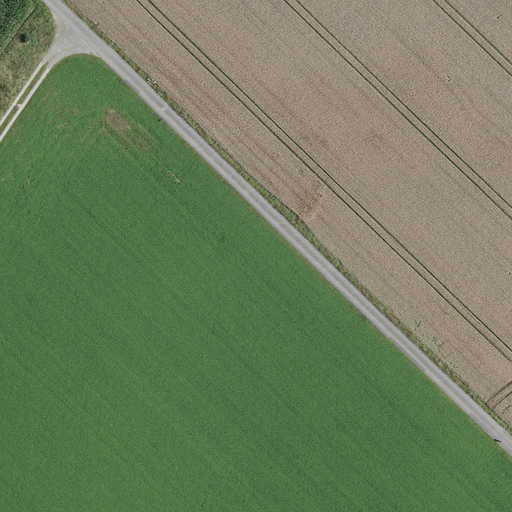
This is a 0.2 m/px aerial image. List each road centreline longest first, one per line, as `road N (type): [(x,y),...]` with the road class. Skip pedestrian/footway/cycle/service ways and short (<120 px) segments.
road 1 (track): [(63,0),(511,447)]
road 2 (track): [(83,18),(0,137)]
